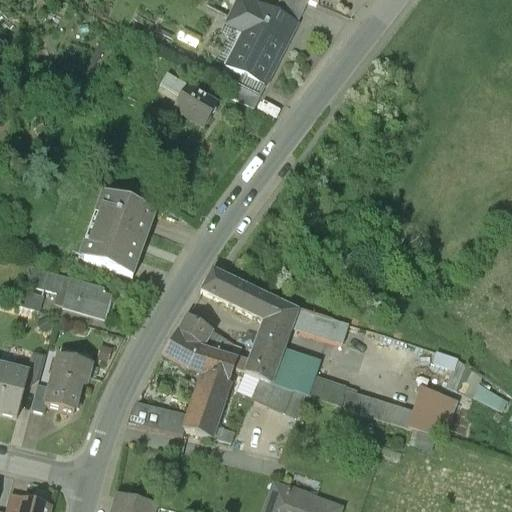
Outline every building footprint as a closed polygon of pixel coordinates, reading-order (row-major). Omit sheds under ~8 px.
[(273,15),(244,0),(238,0),(228,21),(250,33),(230,72),(242,78),(264,89),(296,26),(273,15)] [(308,3),(302,0),(280,0),(273,15),(296,26),(308,3)] [(186,89),(165,77),(158,89),(179,102),(186,89)] [(264,89),(242,78),(236,89),(258,101),(264,89)] [(216,107),(186,89),(179,102),(172,113),(202,130),(216,107)] [(258,101),(236,89),(229,102),(252,113),(258,101)] [(154,216),(106,199),(101,212),(96,210),(89,229),(95,231),(89,249),(83,247),(82,248),(88,251),(84,264),(132,280),(154,216)] [(271,300),(212,273),(200,294),(262,325),(263,324),(271,300)] [(49,277),(40,274),(35,291),(43,293),(47,280),(48,280),(49,277)] [(48,280),(47,280),(43,293),(66,300),(62,312),(105,324),(111,303),(101,300),(103,296),(48,280)] [(42,302),(21,296),(17,310),(37,316),(42,302)] [(296,312),(271,300),(263,324),(288,334),(289,332),(322,343),(330,323),(296,312)] [(211,334),(185,318),(175,335),(201,351),(211,334)] [(263,324),(262,325),(248,366),(236,362),(235,365),(232,373),(244,378),(259,384),(269,388),(289,395),(304,356),(283,349),(288,334),(263,324)] [(235,365),(236,362),(241,350),(234,348),(211,334),(201,351),(199,353),(235,365)] [(201,351),(175,335),(161,359),(187,374),(203,379),(227,387),(232,373),(235,365),(199,353),(201,351)] [(45,359),(33,356),(27,377),(28,377),(27,380),(39,383),(45,359)] [(434,358),(431,370),(450,374),(446,390),(473,397),(480,369),(434,358)] [(91,368),(59,360),(50,393),(45,409),(46,410),(73,417),(81,390),(85,391),(91,368)] [(27,377),(0,370),(0,416),(17,421),(27,380),(28,377),(27,377)] [(259,384),(244,378),(236,396),(251,402),(259,384)] [(203,379),(188,419),(134,408),(126,427),(182,439),(183,434),(209,443),(223,400),(222,399),(227,387),(203,379)] [(289,395),(269,388),(259,384),(251,402),(283,416),(291,395),(289,395)] [(50,393),(37,389),(31,414),(44,418),(46,410),(45,409),(50,393)] [(407,430),(446,438),(455,398),(416,389),(407,430)] [(304,399),(291,395),(283,416),(295,421),(304,399)] [(287,492),(273,487),(264,511),(338,511),(339,511),(307,500),(308,497),(288,490),(287,492)] [(5,511),(18,511),(20,504),(21,504),(21,502),(8,499),(5,511)] [(151,511),(153,508),(116,499),(112,511),(151,511)]
